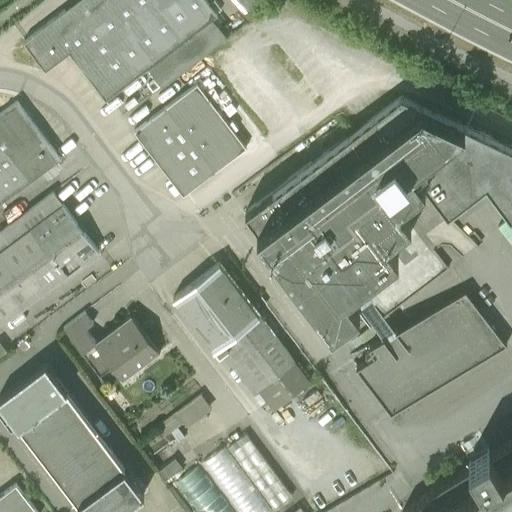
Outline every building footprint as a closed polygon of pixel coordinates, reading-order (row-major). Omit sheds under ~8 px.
[(79,0),(24,42),(45,69),(69,51),(106,100),(149,68),(163,87),(227,39),(212,19),(217,16),(205,0),(79,0)] [(267,0),(229,0),(247,20),(271,2),(267,0)] [(197,83),(134,132),(183,196),(246,148),(197,83)] [(511,147),(401,94),(245,213),(331,326),(359,306),(347,290),(398,251),(385,235),(410,216),(398,200),(423,181),(447,213),(485,184),(510,217),(511,215),(511,147)] [(0,204),(61,159),(17,101),(0,113),(0,204)] [(0,234),(0,327),(99,253),(54,194),(0,234)] [(218,263),(173,298),(219,358),(222,355),(254,396),(259,392),(274,410),(310,382),(218,263)] [(356,365),(391,411),(506,341),(465,286),(391,330),(368,344),(376,354),(356,365)] [(85,313),(63,329),(96,373),(110,363),(123,381),(159,354),(131,317),(96,343),(86,330),(94,324),(85,313)] [(45,366),(0,399),(0,405),(80,511),(123,511),(144,497),(134,484),(138,481),(134,475),(130,479),(45,366)] [(211,408),(201,395),(158,428),(165,438),(184,423),(187,427),(211,408)] [(246,436),(176,487),(194,511),(274,511),(292,499),(246,436)] [(511,511),(511,439),(490,452),(487,447),(468,459),(471,464),(440,482),(404,511),(511,511)] [(182,470),(175,460),(157,474),(165,484),(182,470)] [(0,511),(34,511),(16,487),(0,498),(0,511)]
